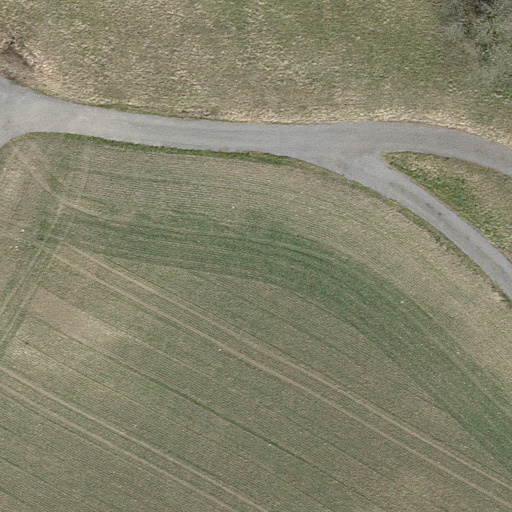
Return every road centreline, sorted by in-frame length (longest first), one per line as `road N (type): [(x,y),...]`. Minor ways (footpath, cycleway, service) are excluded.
road 1 (track): [(511,164),(412,139),(189,134),(0,112)]
road 2 (track): [(298,137),(400,188),(511,279)]
